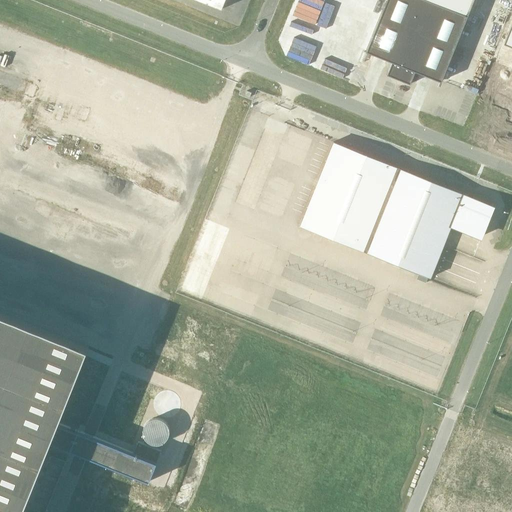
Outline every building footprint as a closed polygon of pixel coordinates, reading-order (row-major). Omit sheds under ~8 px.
[(197,0),(221,9),(224,0),(197,0)] [(386,0),(366,51),(392,61),(387,75),(410,84),(415,71),(441,81),(473,0),(386,0)] [(511,20),(477,108),(511,122),(511,20)] [(464,194),(398,168),(333,142),(300,225),(365,251),(430,277),(451,226),(479,237),(491,205),(464,194)] [(406,271),(404,277),(415,280),(417,274),(406,271)] [(88,345),(0,310),(0,510),(4,511),(21,511),(25,504),(46,451),(50,441),(148,481),(156,463),(161,451),(137,442),(133,452),(58,422),(88,345)]
